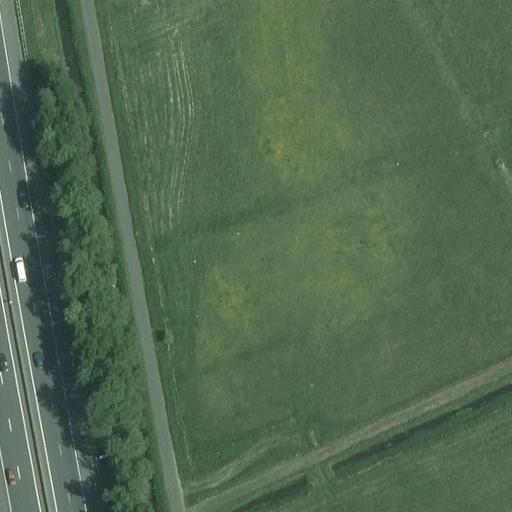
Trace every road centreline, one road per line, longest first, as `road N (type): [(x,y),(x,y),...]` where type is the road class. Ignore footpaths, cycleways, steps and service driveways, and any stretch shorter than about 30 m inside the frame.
road 1 (unclassified): [(87,0),(177,511)]
road 2 (motorway): [(72,511),(0,66)]
road 3 (motorway): [(0,349),(27,511)]
